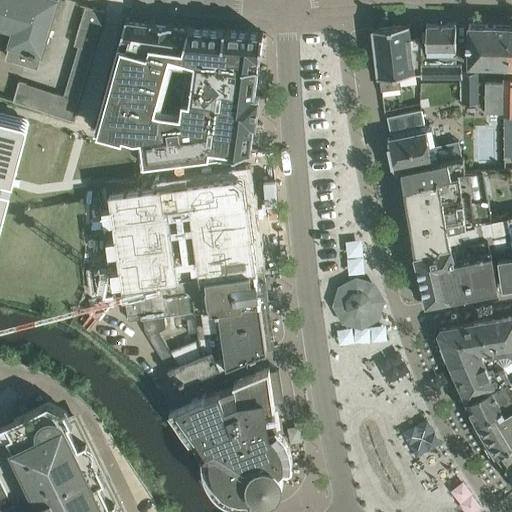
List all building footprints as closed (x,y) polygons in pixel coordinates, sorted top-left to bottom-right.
[(57,0),(0,0),(0,23),(14,28),(6,55),(39,65),(57,0)] [(80,24),(100,29),(105,12),(106,12),(107,11),(81,3),(80,5),(85,6),(80,24)] [(230,29),(224,28),(221,28),(221,29),(210,28),(210,27),(209,27),(209,28),(206,27),(205,27),(204,27),(193,26),(189,25),(174,23),(174,22),(170,22),(169,24),(156,22),(157,20),(152,19),(152,20),(148,19),(143,19),(143,18),(142,18),(141,18),(137,18),(137,17),(135,17),(135,18),(131,17),(131,16),(126,16),(93,127),(125,136),(137,135),(138,143),(139,143),(140,147),(139,147),(140,162),(190,156),(190,157),(192,156),(205,155),(207,155),(207,154),(213,154),(214,154),(222,153),(239,151),(239,150),(244,150),(249,150),(250,147),(249,147),(250,137),(251,137),(251,136),(252,125),(253,126),(253,123),(254,123),(255,121),(254,121),(255,110),(256,110),(256,111),(256,108),(256,109),(257,98),(258,98),(258,96),(254,96),(255,93),(254,93),(258,69),(259,69),(259,65),(257,65),(259,56),(262,56),(262,51),(261,51),(263,37),(264,32),(258,32),(249,31),(243,30),(243,31),(230,29)] [(421,42),(418,43),(420,62),(456,61),(456,49),(457,23),(426,23),(426,30),(422,30),(422,42),(421,42)] [(94,50),(100,29),(80,24),(74,45),(79,46),(64,96),(19,81),(14,100),(73,120),(78,102),(94,50)] [(420,62),(418,43),(417,43),(417,45),(412,45),(409,24),(372,29),(378,77),(380,77),(382,89),(398,86),(397,76),(420,73),(420,78),(461,77),(460,72),(460,66),(456,66),(456,61),(420,62)] [(509,25),(506,25),(469,24),(468,64),(504,65),(508,65),(509,25)] [(511,25),(509,25),(508,65),(504,65),(504,70),(511,70),(511,78),(503,78),(503,82),(504,111),(504,115),(505,115),(505,130),(511,130),(511,25)] [(463,102),(479,102),(478,73),(460,72),(461,77),(462,90),(463,102)] [(504,111),(503,82),(486,81),(485,111),(504,111)] [(425,125),(425,124),(422,109),(388,116),(391,132),(425,125)] [(0,191),(17,126),(0,121),(0,191)] [(430,147),(426,130),(388,137),(395,171),(401,169),(401,170),(433,163),(462,157),(459,141),(430,147)] [(468,171),(465,171),(464,156),(462,157),(433,163),(401,170),(405,190),(429,184),(469,174),(468,171)] [(110,192),(123,288),(256,270),(251,235),(253,235),(249,203),(247,204),(243,173),(110,192)] [(465,197),(473,196),(469,174),(429,184),(405,190),(412,232),(450,225),(449,223),(466,220),(465,197)] [(492,220),(489,200),(489,199),(473,201),(473,196),(465,197),(466,220),(467,229),(447,234),(449,249),(457,297),(499,289),(492,249),(511,247),(506,217),(492,220)] [(416,257),(449,249),(447,234),(467,229),(466,220),(449,223),(450,225),(412,232),(415,255),(416,257)] [(364,247),(361,247),(362,228),(347,228),(346,268),(364,268),(364,247)] [(427,303),(457,297),(449,249),(416,257),(427,303)] [(503,288),(511,286),(511,254),(499,257),(503,288)] [(144,318),(165,315),(187,312),(260,302),(256,270),(125,288),(128,314),(141,312),(142,318),(144,318)] [(378,308),(376,293),(365,284),(360,284),(360,282),(355,283),(355,285),(350,285),(341,297),(342,312),(354,321),(369,319),(378,308)] [(267,349),(260,302),(187,312),(189,332),(197,331),(200,346),(193,350),(190,344),(171,351),(159,332),(166,327),(165,315),(144,318),(145,330),(160,354),(177,380),(183,384),(267,349)] [(511,315),(472,323),(478,354),(481,353),(483,357),(511,351),(511,315)] [(451,366),(478,354),(472,323),(442,328),(439,333),(451,366)] [(429,488),(453,479),(404,347),(354,365),(368,403),(363,405),(387,468),(393,466),(387,450),(394,447),(401,466),(419,460),(429,488)] [(466,398),(511,376),(511,351),(483,357),(481,353),(478,354),(451,366),(466,398)] [(276,412),(275,402),(284,401),(279,369),(270,370),(270,367),(234,382),(235,385),(221,390),(221,389),(206,395),(205,394),(170,409),(195,446),(276,412)] [(511,376),(466,398),(477,423),(503,408),(506,414),(511,410),(511,376)] [(0,470),(2,474),(0,475),(0,511),(121,511),(76,417),(71,419),(67,411),(49,402),(0,425),(0,470)] [(511,410),(506,414),(503,408),(477,423),(496,455),(497,455),(511,445),(511,410)] [(280,429),(278,427),(278,426),(276,412),(195,446),(198,450),(206,445),(211,453),(204,455),(203,455),(203,456),(203,460),(203,463),(203,466),(204,470),(204,472),(205,476),(207,480),(209,484),(211,486),(213,489),(215,492),(219,495),(223,498),(227,500),(230,502),(232,502),(237,504),(240,504),(243,505),(246,505),(251,505),(251,504),(249,503),(249,496),(253,493),(254,494),(256,495),(259,497),(261,497),(263,498),(266,498),(269,498),(272,497),(275,495),(277,494),(280,491),(280,490),(282,488),(282,487),(283,486),(283,484),(283,482),(283,480),(283,479),(283,477),(283,476),(282,473),(281,471),(280,470),(283,466),(291,467),(290,469),(292,469),(292,466),(293,463),(293,460),(292,457),(292,455),(292,452),(291,449),(291,447),(290,444),(288,441),(287,438),(285,435),(282,431),(280,429)] [(511,445),(497,455),(511,474),(511,445)]
